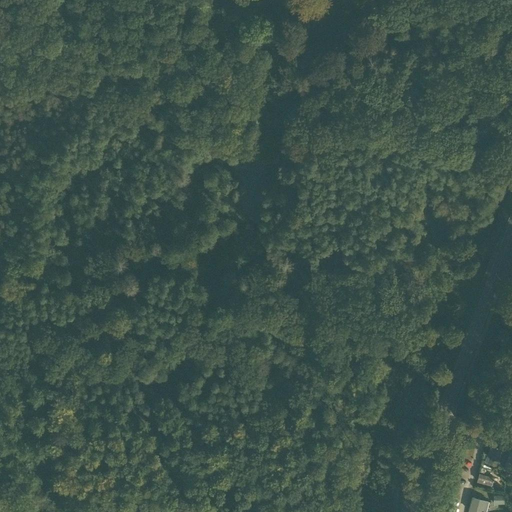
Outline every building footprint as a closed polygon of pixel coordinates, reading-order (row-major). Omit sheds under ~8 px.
[(496,467),(503,449),(491,444),(483,461),(496,467)] [(503,469),(511,471),(511,451),(510,450),(503,469)] [(476,481),(491,486),(494,477),(479,472),(476,481)] [(494,503),(504,503),(504,494),(494,495),(494,503)] [(471,496),(468,511),(486,511),(488,499),(471,496)]
